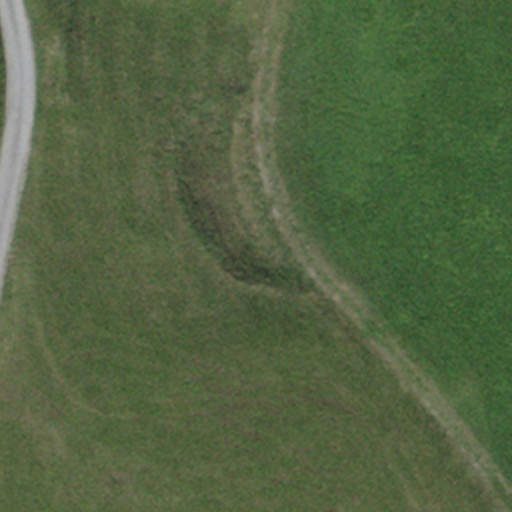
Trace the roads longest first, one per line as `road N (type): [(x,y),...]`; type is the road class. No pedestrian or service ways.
road 1 (track): [(282,0),(263,93),(263,137),(290,227),(511,507)]
road 2 (unclassified): [(0,224),(22,85),(10,0)]
